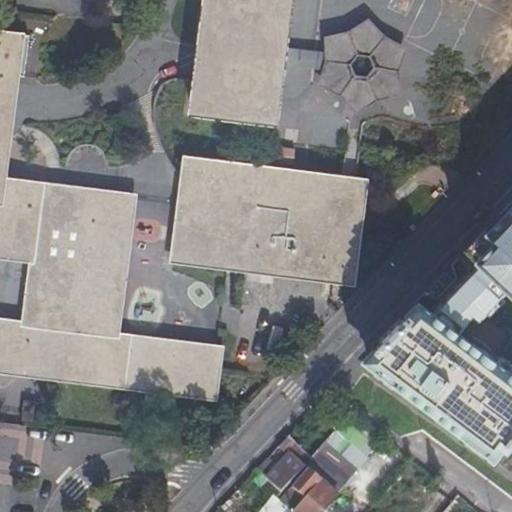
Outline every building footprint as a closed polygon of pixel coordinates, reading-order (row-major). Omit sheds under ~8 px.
[(204,0),(191,111),(273,122),(284,28),(287,0),(204,0)] [(511,0),(499,0),(449,51),(284,28),(273,122),(414,138),(417,112),(498,116),(511,101),(511,0)] [(131,199),(0,180),(0,151),(2,137),(11,75),(24,76),(30,35),(0,31),(0,252),(33,258),(25,325),(0,321),(0,367),(213,397),(216,367),(218,351),(114,337),(129,216),(131,199)] [(178,222),(173,260),(229,267),(350,282),(363,184),(186,160),(178,222)] [(369,367),(490,458),(511,428),(511,375),(454,331),(468,312),(475,318),(502,290),(511,298),(511,199),(463,251),(475,263),(429,312),(415,302),(367,352),(369,367)] [(267,495),(255,511),(324,511),(371,446),(336,422),(305,466),(283,450),(263,480),(279,492),(283,486),(300,498),(290,511),(267,495)] [(408,465),(369,511),(390,511),(395,507),(400,511),(408,511),(431,483),(408,465)] [(290,510),(298,497),(283,487),(274,499),(290,510)]
